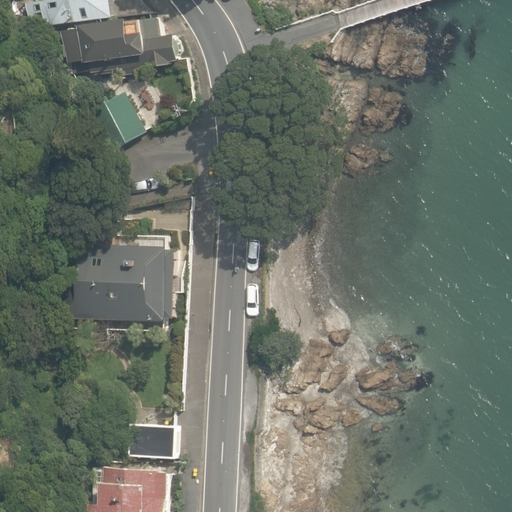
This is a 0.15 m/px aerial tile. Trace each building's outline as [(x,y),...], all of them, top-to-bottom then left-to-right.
[(28,0),(32,24),(142,11),(140,0),(28,0)] [(120,67),(120,74),(139,72),(138,64),(151,63),(151,66),(173,63),(173,60),(182,59),(179,34),(164,36),(161,16),(133,20),(133,18),(85,23),(86,28),(67,30),(72,73),(120,67)] [(110,155),(152,131),(129,89),(86,113),(110,155)] [(180,318),(181,250),(174,250),(174,246),(62,243),(60,319),(172,322),(172,318),(180,318)] [(179,459),(181,426),(133,424),(132,456),(179,459)] [(176,511),(179,466),(110,463),(109,467),(101,467),(99,497),(108,497),(107,511),(176,511)]
